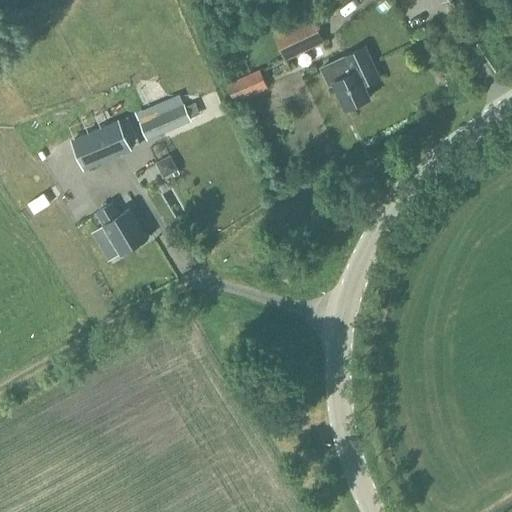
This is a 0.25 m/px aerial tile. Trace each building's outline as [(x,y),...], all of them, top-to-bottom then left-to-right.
[(323,43),(312,17),(275,35),(286,59),(323,43)] [(355,72),(354,71),(346,55),(321,67),(330,86),(327,87),(343,122),(383,103),(373,83),(383,79),(367,45),(352,53),(360,70),(355,72)] [(268,88),(259,69),(227,83),(235,103),(268,88)] [(135,121),(144,140),(190,120),(184,104),(140,123),(138,119),(135,121)] [(84,171),(132,150),(119,119),(71,140),(84,171)] [(146,238),(128,210),(121,214),(114,201),(97,211),(122,253),(146,238)]
